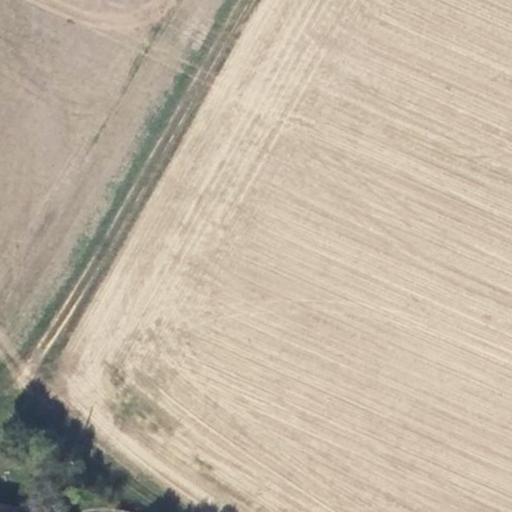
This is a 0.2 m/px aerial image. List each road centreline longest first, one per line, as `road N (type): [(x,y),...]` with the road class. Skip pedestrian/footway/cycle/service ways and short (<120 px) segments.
road 1 (track): [(0,397),(33,359),(248,0)]
road 2 (track): [(128,511),(72,494),(0,489)]
